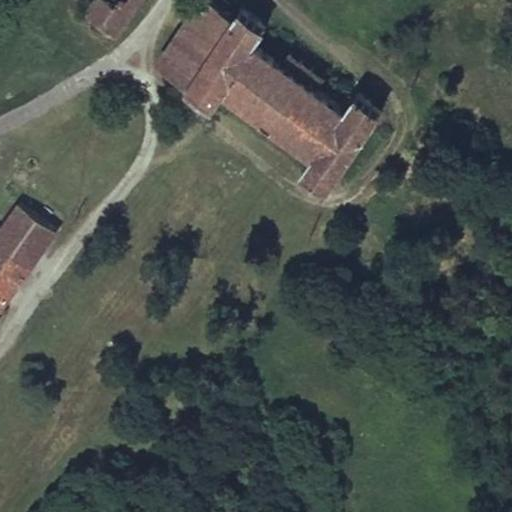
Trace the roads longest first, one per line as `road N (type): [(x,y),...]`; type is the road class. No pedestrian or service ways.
road 1 (track): [(155,90),(179,94),(289,179),(342,191),(366,178),(399,128),(402,99),(390,81),(284,0)]
road 2 (track): [(511,85),(419,0)]
